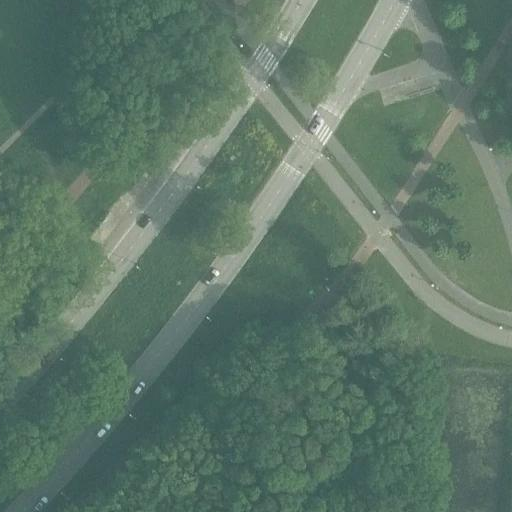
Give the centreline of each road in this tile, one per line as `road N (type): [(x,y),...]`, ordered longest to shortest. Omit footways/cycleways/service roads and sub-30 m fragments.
road 1 (primary): [(21,511),(216,286),(395,0)]
road 2 (primary): [(302,0),(134,244),(0,406)]
